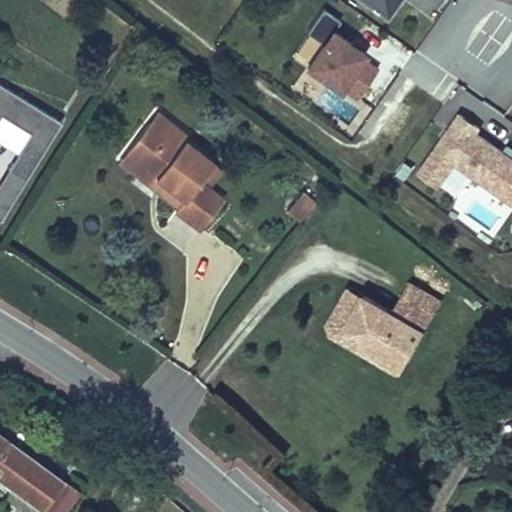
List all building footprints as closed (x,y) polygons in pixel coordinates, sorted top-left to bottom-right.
[(357,0),(387,20),(401,0),(357,0)] [(379,72),(363,61),(367,56),(333,33),(308,69),(341,92),(344,89),(359,100),(379,72)] [(0,182),(0,225),(5,228),(67,127),(0,86),(0,145),(16,156),(0,182)] [(511,160),(477,136),(480,130),(461,117),(420,175),(439,188),(455,165),(511,203),(511,160)] [(180,144),(151,121),(141,135),(155,146),(152,158),(163,167),(176,149),(180,144)] [(155,146),(141,135),(118,166),(175,209),(168,217),(165,222),(190,242),(215,208),(191,189),(205,171),(176,149),(163,167),(152,158),(155,146)] [(175,209),(118,166),(111,175),(168,217),(175,209)] [(363,346),(402,368),(439,303),(409,286),(394,314),(364,298),(349,325),(363,333),(363,346)] [(349,325),(364,298),(350,290),(324,334),(397,377),(402,368),(363,346),(363,333),(349,325)] [(0,492),(27,511),(37,511),(62,476),(0,432),(0,492)] [(61,511),(78,488),(62,476),(37,511),(61,511)]
